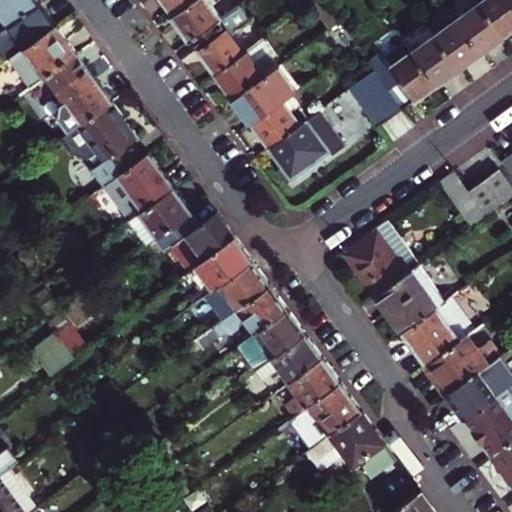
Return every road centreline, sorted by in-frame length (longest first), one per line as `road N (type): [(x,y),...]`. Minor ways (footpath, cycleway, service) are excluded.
road 1 (residential): [(87,0),(252,226),(294,248)]
road 2 (residential): [(294,248),(382,367),(398,421),(461,511)]
road 3 (residential): [(294,248),(511,89)]
